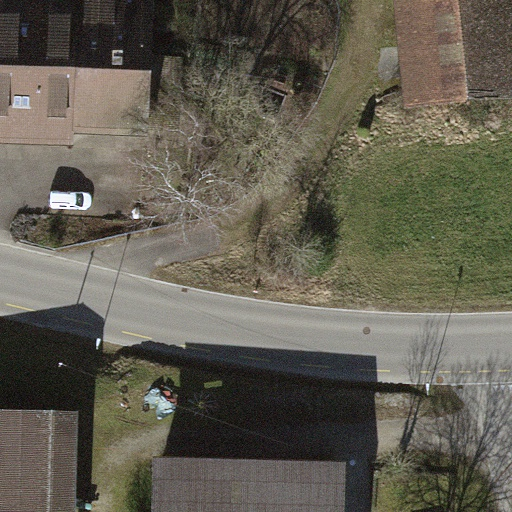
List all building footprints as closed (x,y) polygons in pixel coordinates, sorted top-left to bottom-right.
[(0,0),(0,139),(63,143),(71,0),(0,0)] [(71,0),(63,143),(139,147),(147,0),(71,0)] [(511,0),(387,0),(399,117),(511,106),(511,69),(506,8),(511,7),(511,0)] [(0,511),(70,511),(72,428),(0,427),(0,511)] [(146,476),(145,511),(337,511),(338,477),(146,476)]
